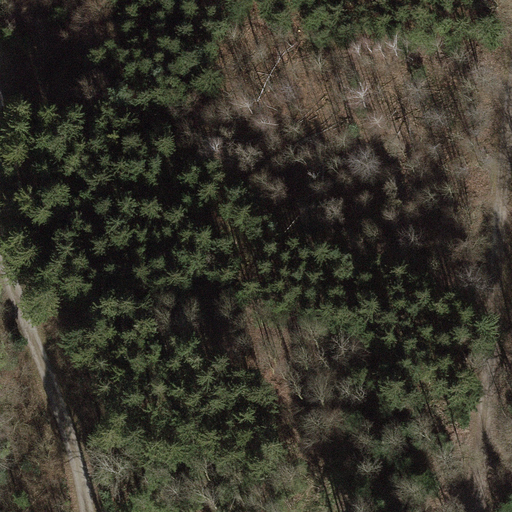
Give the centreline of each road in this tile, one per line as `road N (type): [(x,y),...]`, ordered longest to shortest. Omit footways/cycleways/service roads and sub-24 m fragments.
road 1 (track): [(477,511),(511,131)]
road 2 (track): [(81,511),(0,236)]
